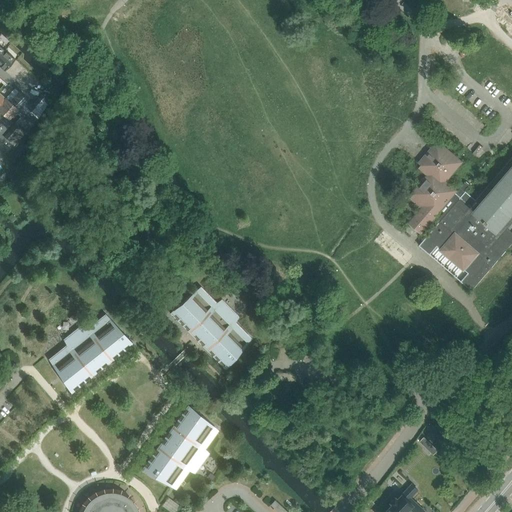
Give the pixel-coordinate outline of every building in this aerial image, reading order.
[(6,51),(0,57),(0,66),(6,72),(17,60),(6,51)] [(14,124),(3,136),(4,137),(13,144),(24,132),(25,133),(36,118),(46,106),(38,99),(33,105),(15,88),(6,99),(11,104),(17,109),(15,111),(16,112),(20,116),(14,124)] [(0,105),(0,119),(4,115),(9,120),(16,112),(15,111),(17,109),(11,104),(6,99),(0,105)] [(0,143),(0,142),(2,142),(4,137),(3,136),(14,124),(9,120),(4,115),(0,119),(0,143)] [(427,175),(408,197),(421,208),(408,223),(421,234),(434,219),(433,218),(435,215),(440,210),(444,213),(436,221),(438,223),(419,246),(429,255),(437,246),(439,248),(440,249),(455,231),(480,253),(465,270),(468,273),(460,281),(471,291),(511,243),(511,157),(475,200),(465,191),(464,192),(463,192),(467,187),(464,184),(458,190),(457,190),(446,181),(462,162),(440,143),(418,168),(427,175)] [(455,231),(440,249),(465,270),(480,253),(455,231)] [(206,350),(225,369),(225,368),(223,366),(236,353),(237,354),(248,342),(231,324),(237,315),(223,301),(214,307),(197,289),(184,300),(185,301),(172,314),(170,312),(169,312),(188,331),(192,326),(196,330),(191,335),(202,346),(206,343),(210,347),(206,350)] [(71,347),(51,363),(60,377),(61,376),(73,390),(70,392),(71,393),(91,376),(87,371),(92,368),(96,373),(108,363),(105,359),(109,356),(112,360),(133,343),(130,345),(119,330),(120,329),(109,317),(89,333),(81,326),(66,338),(71,347)] [(4,372),(0,376),(0,388),(10,377),(4,372)] [(187,404),(141,468),(141,469),(143,466),(158,477),(157,478),(172,487),(186,466),(196,471),(207,455),(200,448),(214,427),(202,416),(201,417),(186,407),(188,404),(187,404)] [(428,425),(428,438),(441,438),(442,425),(435,425),(428,425)] [(424,437),(420,441),(427,448),(431,443),(424,437)] [(438,450),(431,443),(427,448),(434,455),(438,450)] [(414,511),(424,511),(425,511),(411,497),(418,489),(412,483),(398,498),(396,496),(392,501),(394,503),(385,511),(406,511),(411,508),(414,511)] [(139,511),(138,510),(137,508),(137,507),(136,506),(136,505),(135,504),(134,503),(133,502),(131,501),(130,499),(128,498),(124,496),(120,494),(118,493),(113,493),(110,493),(104,493),(101,494),(98,496),(100,501),(91,509),(87,506),(85,508),(84,510),(83,511),(139,511)] [(168,497),(162,505),(170,511),(175,511),(180,506),(168,497)] [(288,511),(275,500),(271,505),(278,511),(288,511)]
